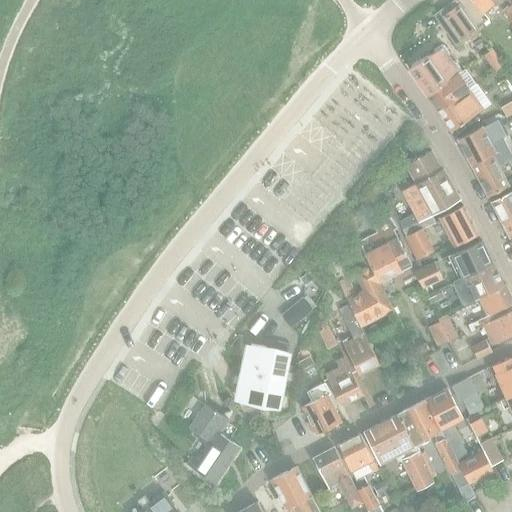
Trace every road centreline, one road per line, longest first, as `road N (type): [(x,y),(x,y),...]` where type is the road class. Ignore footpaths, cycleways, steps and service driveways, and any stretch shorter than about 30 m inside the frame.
road 1 (residential): [(368,37),(345,50),(233,181),(90,373),(59,444),(68,511)]
road 2 (residential): [(511,347),(273,468),(227,511)]
road 3 (residential): [(511,273),(368,37)]
